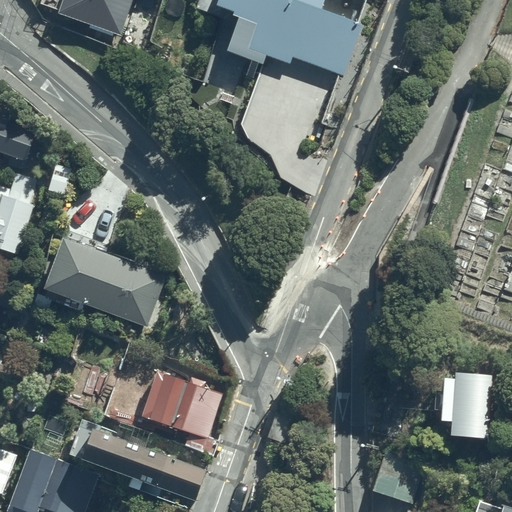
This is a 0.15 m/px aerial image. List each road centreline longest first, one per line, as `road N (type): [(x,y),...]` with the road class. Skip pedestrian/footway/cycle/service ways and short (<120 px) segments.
road 1 (residential): [(269,370),(246,347),(172,189),(0,33)]
road 2 (residential): [(298,291),(349,273),(429,141),(486,0)]
road 3 (residential): [(298,291),(405,0)]
road 4 (residential): [(298,291),(341,306),(349,319),(353,511)]
road 5 (residential): [(217,511),(269,370)]
